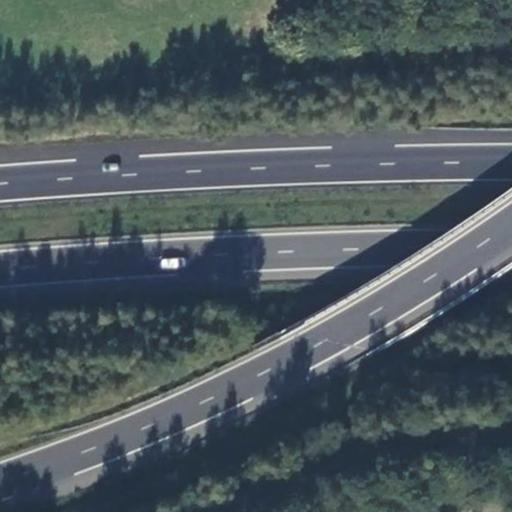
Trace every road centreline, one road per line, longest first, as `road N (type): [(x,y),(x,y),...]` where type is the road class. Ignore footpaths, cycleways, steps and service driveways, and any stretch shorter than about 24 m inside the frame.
road 1 (motorway): [(0,489),(187,415),(323,347),(511,227)]
road 2 (trunk): [(0,274),(511,250)]
road 3 (trunk): [(511,167),(0,189)]
